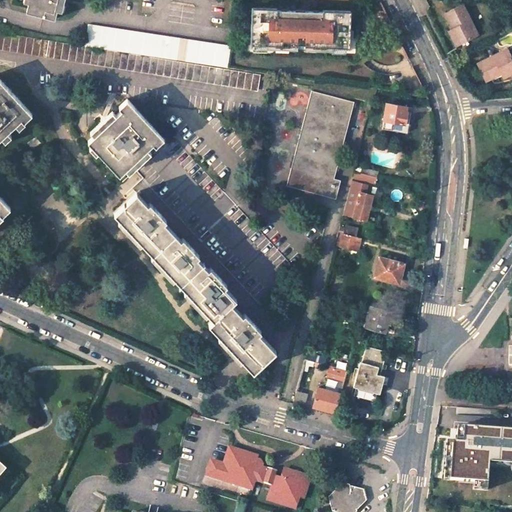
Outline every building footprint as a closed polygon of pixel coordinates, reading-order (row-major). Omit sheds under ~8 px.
[(27,0),(25,9),(52,18),(57,1),(61,2),(61,0),(27,0)] [(446,13),(453,28),(460,43),(478,34),(463,5),(446,13)] [(253,7),(252,44),(268,44),(267,48),(277,49),(277,44),(290,45),(290,49),(299,49),(299,45),(318,45),(318,50),(334,50),(334,46),(347,46),(350,46),(351,10),(323,9),(323,11),(309,10),(309,14),(296,14),(296,10),(277,9),(278,8),(253,7)] [(82,44),(225,67),(228,47),(85,26),(82,44)] [(449,30),(456,45),(460,43),(453,28),(449,30)] [(0,47),(256,88),(258,73),(0,32),(0,47)] [(511,59),(506,48),(477,63),(485,80),(502,73),(511,68),(511,59)] [(503,77),(511,73),(511,68),(502,73),(503,77)] [(0,134),(13,123),(20,117),(22,119),(30,112),(0,78),(0,134)] [(354,102),(313,91),(287,185),(336,198),(340,180),(334,178),(354,102)] [(120,107),(104,122),(86,138),(118,173),(152,142),(154,144),(162,137),(126,97),(117,104),(120,107)] [(407,106),(388,103),(385,120),(394,122),(393,130),(408,133),(411,113),(406,112),(407,106)] [(394,122),(385,120),(384,129),(393,130),(394,122)] [(26,141),(33,148),(41,140),(34,133),(26,141)] [(159,145),(135,168),(260,304),(297,270),(173,138),(162,148),(159,145)] [(369,174),(378,176),(379,171),(363,167),(362,172),(369,174)] [(367,219),(374,195),(367,193),(369,184),(354,180),(345,213),(367,219)] [(136,191),(114,212),(134,233),(167,269),(198,302),(213,319),(209,323),(232,348),(253,370),(274,349),(259,332),(261,331),(243,312),(241,314),(230,302),(235,298),(224,286),(227,283),(210,265),(207,268),(196,256),(199,253),(182,236),(179,239),(163,221),(166,219),(149,200),(146,203),(136,191)] [(0,212),(1,214),(9,207),(0,196),(0,212)] [(338,244),(353,248),(356,236),(341,232),(338,244)] [(363,237),(356,236),(353,248),(359,249),(363,237)] [(378,256),(374,276),(392,281),(394,277),(401,279),(405,263),(378,256)] [(370,305),(364,325),(385,330),(390,310),(370,305)] [(355,393),(376,400),(381,381),(379,381),(387,350),(367,345),(361,368),(359,367),(354,384),(357,385),(355,393)] [(305,358),(300,374),(308,376),(312,360),(305,358)] [(318,386),(312,405),(324,409),(336,412),(347,370),(330,366),(327,378),(337,382),(336,386),(332,385),(331,389),(318,386)] [(292,404),(303,407),(307,393),(296,390),(292,404)] [(462,426),(460,442),(454,442),(445,441),(444,447),(450,448),(447,486),(472,488),(485,489),(487,464),(488,458),(510,460),(510,464),(511,464),(511,433),(499,433),(499,429),(462,426)] [(253,453),(228,445),(226,453),(228,453),(225,460),(227,461),(227,464),(223,462),(210,458),(205,473),(244,486),(253,453)] [(450,448),(444,447),(441,485),(447,486),(450,448)] [(257,454),(253,453),(244,486),(251,488),(253,481),(257,478),(271,483),(267,497),(293,506),(298,494),(303,496),(310,477),(299,473),(298,476),(293,475),(294,471),(284,468),(281,477),(274,475),(276,469),(267,466),(267,468),(261,465),(262,463),(260,459),(256,458),(257,454)] [(510,460),(488,458),(487,464),(510,466),(510,470),(511,470),(511,464),(510,464),(510,460)] [(339,489),(334,495),(338,510),(344,511),(360,511),(362,511),(361,508),(369,500),(366,489),(354,485),(354,484),(353,483),(346,480),(339,487),(339,489)]
